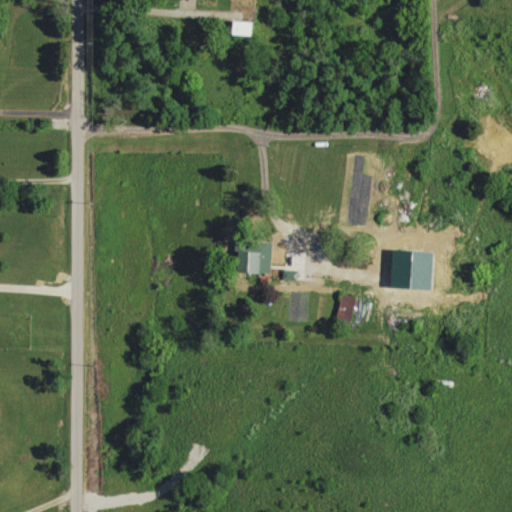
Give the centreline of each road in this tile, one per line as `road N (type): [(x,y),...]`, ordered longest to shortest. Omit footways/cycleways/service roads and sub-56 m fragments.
road 1 (residential): [(75,511),(75,0)]
road 2 (residential): [(77,123),(249,125)]
